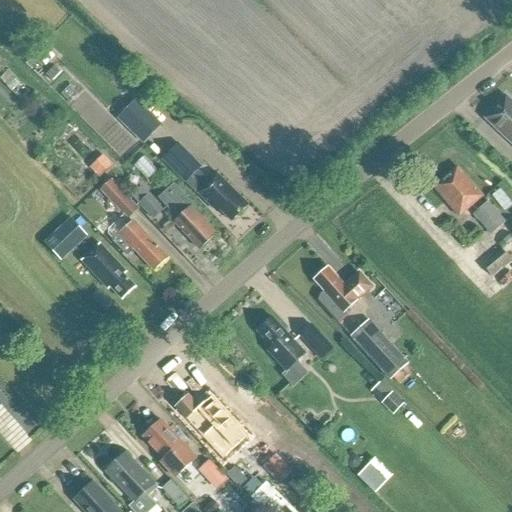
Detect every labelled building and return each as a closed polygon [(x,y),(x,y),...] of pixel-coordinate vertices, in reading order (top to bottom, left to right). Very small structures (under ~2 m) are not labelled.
[(53,67),(45,76),(51,81),(59,72),(53,67)] [(511,103),(506,97),(485,119),(510,142),(511,139),(511,103)] [(117,119),(143,144),(162,125),(136,99),(117,119)] [(232,223),(250,205),(217,173),(209,181),(198,171),(202,166),(178,143),(162,160),(185,183),(197,195),(198,194),(217,213),(219,211),(232,223)] [(91,163),(103,175),(116,162),(104,150),(91,163)] [(472,186),(457,169),(435,188),(450,205),(449,206),(459,217),(483,197),(473,185),(472,186)] [(131,216),(141,208),(113,177),(100,189),(121,213),(107,226),(108,235),(113,241),(125,255),(133,248),(153,271),(168,258),(131,216)] [(199,250),(216,234),(199,216),(201,214),(174,184),(158,198),(177,219),(174,222),(199,250)] [(155,217),(164,209),(141,186),(132,196),(155,217)] [(491,234),(506,222),(489,201),(473,213),(491,234)] [(44,243),(62,261),(88,237),(70,218),(44,243)] [(135,288),(124,275),(126,273),(99,244),(81,261),(108,290),(110,288),(122,300),(135,288)] [(346,283),(330,265),(315,279),(326,290),(322,294),(323,295),(320,298),(340,322),(349,314),(347,311),(376,285),(361,269),(346,283)] [(291,340),(272,318),(258,332),(271,346),(267,351),(286,371),(305,354),(294,342),(292,339),(291,340)] [(399,386),(412,375),(406,367),(408,365),(369,321),(351,338),(391,382),(393,380),(399,386)] [(321,360),(333,349),(311,325),(299,336),(321,360)] [(391,393),(380,382),(370,391),(382,403),(381,404),(392,415),(404,404),(392,392),(391,393)] [(211,437),(222,426),(202,405),(200,407),(189,395),(176,407),(197,430),(201,426),(211,437)] [(174,478),(196,458),(161,421),(143,437),(164,460),(160,463),(174,478)] [(222,426),(211,437),(225,453),(236,441),(222,426)] [(126,453),(105,472),(133,502),(128,507),(133,511),(149,511),(157,505),(148,496),(158,487),(126,453)] [(361,464),(360,459),(356,455),(351,456),(347,460),(348,465),(351,469),(357,468),(361,464)] [(392,476),(375,458),(357,476),(374,494),(392,476)] [(216,489),(227,478),(210,460),(199,470),(216,489)] [(241,491),(249,483),(234,467),(226,475),(241,491)] [(170,481),(162,489),(179,507),(187,499),(170,481)] [(264,511),(296,511),(267,482),(251,498),(264,511)] [(121,511),(94,483),(76,500),(87,511),(121,511)]
